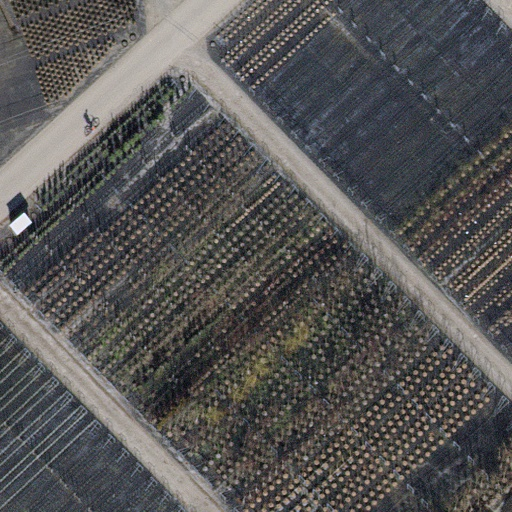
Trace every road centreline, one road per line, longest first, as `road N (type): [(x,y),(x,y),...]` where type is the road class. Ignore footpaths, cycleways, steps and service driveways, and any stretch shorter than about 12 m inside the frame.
road 1 (track): [(177,40),(511,384)]
road 2 (track): [(0,292),(208,511)]
road 3 (track): [(0,204),(220,0)]
